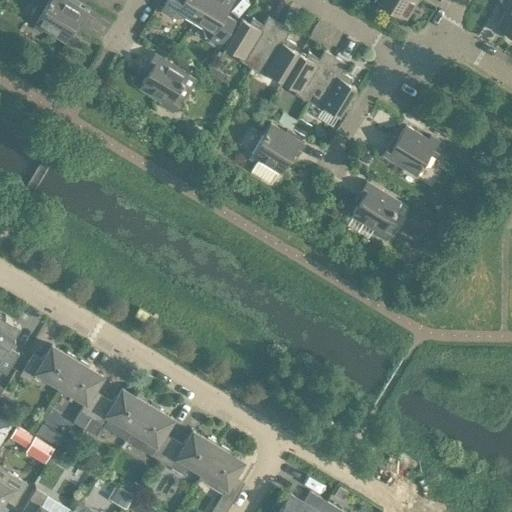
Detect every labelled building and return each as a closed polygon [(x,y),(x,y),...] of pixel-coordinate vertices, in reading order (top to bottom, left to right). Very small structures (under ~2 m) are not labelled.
[(82,23),(89,12),(70,0),(49,0),(36,23),(66,41),(78,20),(82,23)] [(166,0),(161,9),(175,18),(185,16),(194,21),(196,18),(206,0),(166,0)] [(206,0),(196,18),(194,21),(203,26),(205,35),(209,37),(209,38),(225,48),(226,46),(238,26),(223,16),(232,0),(206,0)] [(377,0),(406,18),(416,0),(377,0)] [(511,0),(501,0),(510,5),(498,25),(511,33),(511,0)] [(268,15),(263,23),(253,17),(250,22),(243,18),(238,26),(226,46),(241,55),(239,58),(253,66),(280,22),(268,15)] [(293,48),(296,43),(286,37),(291,28),(280,22),(253,66),(266,74),(268,71),(283,80),(300,52),(293,48)] [(324,49),(319,57),(309,51),(306,56),(300,52),(283,80),(297,89),(295,92),(309,100),(336,56),(324,49)] [(184,99),(197,77),(155,52),(148,63),(152,65),(140,86),(176,108),(182,98),(184,99)] [(353,77),(342,71),(347,62),(336,56),(309,100),(322,108),(324,105),(339,114),(356,86),(350,82),(353,77)] [(213,65),(207,76),(218,83),(225,72),(213,65)] [(284,110),(279,119),(292,127),(297,118),(284,110)] [(301,117),(294,127),(306,134),(312,124),(301,117)] [(294,151),(298,154),(305,142),(271,122),(251,153),(258,158),(250,171),(271,184),(279,170),(282,172),(294,151)] [(430,152),(436,156),(442,146),(406,124),(394,144),(390,142),(383,153),(417,174),(430,152)] [(401,200),(367,180),(360,191),(364,193),(352,214),(388,236),(391,231),(384,227),(401,200)] [(0,311),(0,369),(7,374),(20,352),(9,346),(15,335),(21,324),(12,319),(13,319),(6,314),(5,315),(0,311)] [(76,358),(77,356),(67,350),(66,352),(52,343),(43,358),(33,352),(20,374),(31,380),(37,371),(62,386),(78,359),(76,358)] [(78,359),(62,386),(86,401),(74,421),(85,427),(91,417),(104,395),(94,389),(103,374),(89,366),(90,364),(81,358),(80,360),(78,359)] [(137,395),(123,386),(114,401),(104,395),(91,417),(85,427),(96,434),(102,424),(126,438),(148,402),(146,400),(147,399),(138,393),(137,395)] [(17,403),(4,396),(0,401),(0,410),(10,416),(17,403)] [(151,401),(150,403),(148,402),(126,438),(161,459),(175,438),(165,432),(174,417),(160,409),(161,407),(151,401)] [(193,429),(184,444),(175,438),(161,459),(184,473),(190,464),(202,471),(219,444),(217,443),(218,441),(208,436),(207,437),(193,429)] [(55,446),(36,435),(26,451),(45,462),(49,456),(55,446)] [(230,451),(231,450),(222,444),(221,445),(219,444),(202,471),(198,477),(223,492),(210,511),(225,511),(245,480),(235,474),(244,460),(230,451)] [(55,446),(49,456),(67,467),(74,457),(55,445),(55,446)] [(0,506),(5,498),(15,504),(28,483),(9,471),(3,480),(0,478),(0,506)] [(124,486),(137,495),(144,483),(131,474),(124,486)] [(111,496),(127,507),(135,494),(118,484),(111,496)] [(340,484),(335,493),(344,498),(349,490),(340,484)] [(55,511),(41,504),(47,494),(36,487),(23,509),(28,511),(55,511)] [(347,511),(327,500),(320,511),(290,493),(278,511),(347,511)] [(135,495),(128,506),(135,510),(140,508),(145,500),(135,495)]
